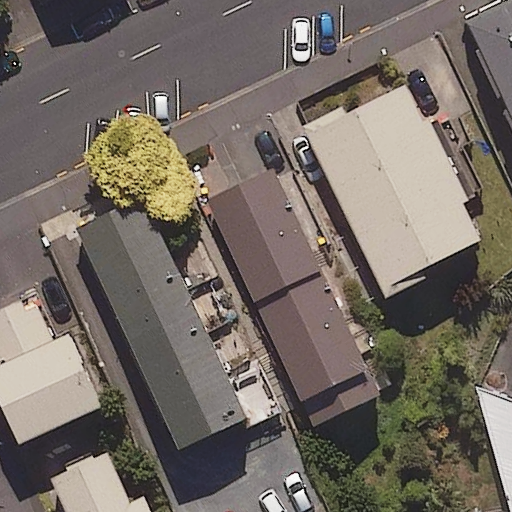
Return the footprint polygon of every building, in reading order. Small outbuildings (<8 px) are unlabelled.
[(511,3),(483,17),(511,78),(511,3)] [(432,71),(318,125),(393,281),(507,226),(432,71)] [(281,172),(214,205),(311,406),(379,373),(281,172)] [(249,412),(146,198),(68,235),(171,450),(249,412)] [(55,341),(35,297),(0,313),(0,381),(29,444),(108,407),(73,333),(55,341)] [(105,437),(41,466),(62,511),(156,511),(150,498),(135,505),(105,437)]
